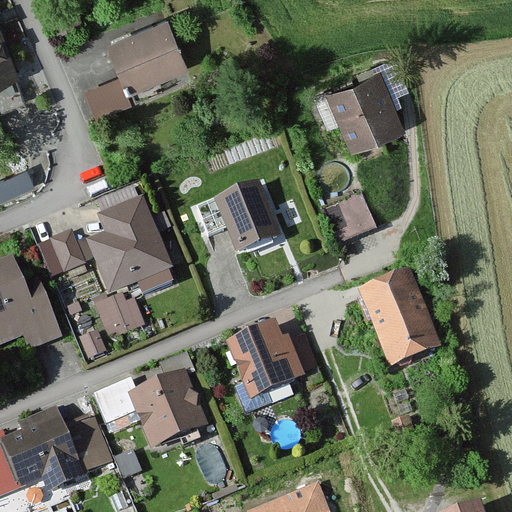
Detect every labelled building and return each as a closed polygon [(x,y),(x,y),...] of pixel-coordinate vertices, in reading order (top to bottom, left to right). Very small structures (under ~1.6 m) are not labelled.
[(170,21),(111,48),(134,96),(193,69),(170,21)] [(0,88),(19,81),(0,32),(0,88)] [(96,112),(132,100),(121,70),(86,82),(96,112)] [(407,128),(381,71),(331,93),(356,150),(407,128)] [(3,176),(0,177),(0,199),(35,184),(27,167),(4,178),(3,176)] [(211,244),(232,236),(241,259),(286,241),(266,189),(200,215),(211,244)] [(137,193),(100,208),(106,221),(101,223),(108,240),(92,247),(115,301),(97,309),(109,337),(136,325),(124,296),(177,274),(149,206),(143,209),(137,193)] [(377,230),(361,195),(324,211),(339,246),(377,230)] [(87,270),(74,237),(52,246),(65,278),(87,270)] [(33,290),(21,263),(0,271),(0,353),(29,342),(34,356),(66,344),(43,286),(33,290)] [(446,354),(412,273),(362,294),(396,375),(446,354)] [(88,354),(105,350),(100,328),(82,332),(88,354)] [(283,330),(231,349),(252,405),(310,383),(307,377),(320,373),(307,340),(289,347),(283,330)] [(135,382),(96,400),(110,430),(141,416),(158,455),(213,430),(190,381),(197,378),(187,357),(162,368),(169,385),(142,398),(135,382)] [(27,436),(5,445),(24,491),(47,482),(53,498),(89,483),(87,478),(114,467),(96,422),(68,433),(61,413),(24,428),(27,436)] [(394,427),(401,446),(418,440),(411,421),(394,427)] [(120,453),(125,473),(141,469),(136,449),(120,453)] [(331,511),(322,486),(253,511),(331,511)]
